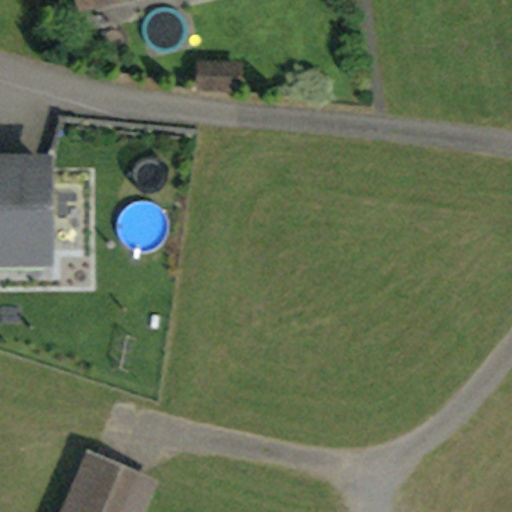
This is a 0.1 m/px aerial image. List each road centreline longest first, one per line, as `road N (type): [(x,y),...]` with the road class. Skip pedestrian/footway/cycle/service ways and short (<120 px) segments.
road 1 (track): [(511,159),(0,75)]
road 2 (track): [(511,365),(409,462),(367,473),(307,472),(191,448)]
